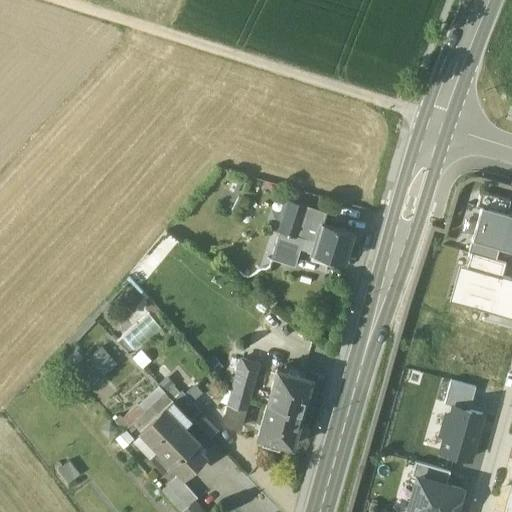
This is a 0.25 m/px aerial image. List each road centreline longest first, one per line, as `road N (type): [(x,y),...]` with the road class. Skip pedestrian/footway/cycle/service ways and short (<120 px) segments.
road 1 (track): [(32,0),(435,119)]
road 2 (primary): [(320,511),(435,119)]
road 3 (primary): [(435,119),(478,0)]
